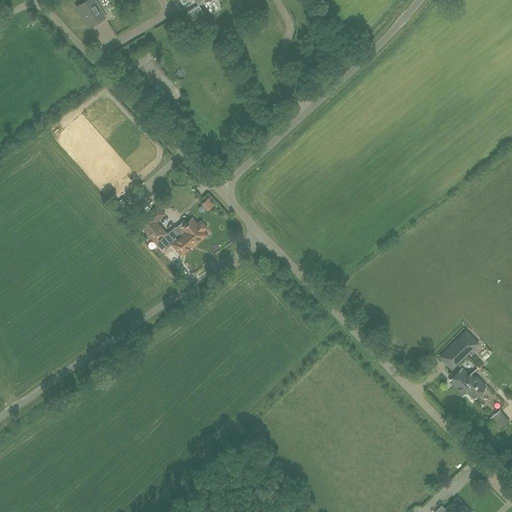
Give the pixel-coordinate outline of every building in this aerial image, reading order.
[(89,27),(104,18),(93,0),(87,0),(77,6),(89,27)] [(186,0),(183,2),(188,10),(196,5),(193,0),(186,0)] [(101,23),(93,28),(97,34),(105,30),(101,23)] [(203,203),(208,211),(216,205),(211,197),(203,203)] [(131,225),(138,219),(121,200),(114,206),(131,225)] [(165,233),(156,222),(163,215),(156,207),(138,223),(155,242),(165,233)] [(197,224),(191,218),(181,228),(184,231),(170,243),(180,255),(194,243),(195,244),(206,234),(202,230),(205,228),(200,222),(197,224)] [(438,357),(452,371),(478,344),(465,331),(438,357)] [(450,380),(463,394),(467,391),(474,398),(486,387),(472,373),(468,376),(461,369),(450,380)] [(470,511),(457,498),(445,510),(444,509),(440,511),(470,511)]
